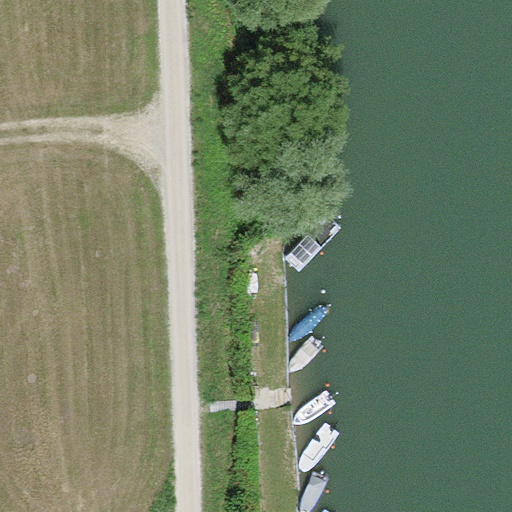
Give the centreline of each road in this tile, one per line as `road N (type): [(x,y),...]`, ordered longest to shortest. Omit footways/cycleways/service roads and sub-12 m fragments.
road 1 (track): [(173,0),(188,511)]
road 2 (track): [(0,133),(180,129)]
